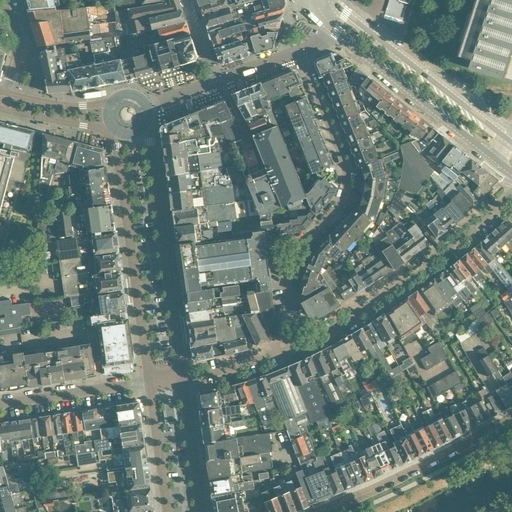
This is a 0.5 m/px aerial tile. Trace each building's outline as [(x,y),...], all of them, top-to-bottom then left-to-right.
[(60,5),(58,0),(24,0),(27,10),(28,13),(57,10),(56,6),(60,5)] [(220,0),(200,5),(204,15),(229,7),(244,3),(255,0),(220,0)] [(286,4),(284,0),(255,0),(244,3),(247,15),(253,14),(259,12),(286,4)] [(389,0),(385,15),(384,18),(400,24),(400,23),(401,21),(401,20),(407,4),(408,4),(408,3),(409,0),(389,0)] [(511,82),(511,0),(474,0),(470,14),(468,13),(459,42),(461,42),(456,56),(457,57),(465,59),(467,60),(471,61),(469,68),(469,69),(511,82)] [(183,12),(179,1),(169,2),(169,3),(166,3),(128,9),(130,21),(183,13),(183,12)] [(247,15),(244,3),(229,7),(204,15),(208,28),(242,17),(247,15)] [(126,21),(130,21),(128,9),(116,11),(114,4),(113,4),(72,9),(61,10),(57,10),(28,13),(31,23),(39,47),(99,38),(103,38),(119,36),(129,35),(126,21)] [(269,17),(283,14),(286,4),(259,12),(253,14),(255,21),(257,20),(265,18),(263,13),(267,12),(269,17)] [(186,21),(183,13),(130,21),(126,21),(129,35),(130,35),(145,32),(153,30),(186,21)] [(281,21),(283,14),(269,17),(265,18),(257,20),(259,27),(281,21)] [(210,34),(244,23),(242,17),(208,28),(210,34)] [(189,33),(186,21),(153,30),(155,36),(151,37),(151,38),(147,39),(148,46),(164,41),(189,33)] [(267,32),(278,32),(281,21),(259,27),(258,27),(260,34),(267,32)] [(241,32),(246,31),(244,23),(210,34),(212,41),(241,32)] [(249,30),(250,33),(242,35),(241,32),(212,41),(215,48),(243,40),(251,37),(260,34),(258,27),(249,30)] [(150,52),(148,46),(147,39),(145,32),(130,35),(133,58),(139,77),(156,72),(150,52)] [(273,49),(278,32),(267,32),(268,34),(262,36),(260,34),(251,37),(254,48),(256,54),(273,49)] [(150,52),(156,72),(181,65),(175,44),(191,40),(189,33),(164,41),(148,46),(150,52)] [(290,47),(307,42),(304,34),(288,38),(290,47)] [(121,59),(119,36),(103,38),(104,40),(111,84),(126,81),(121,61),(120,59),(121,59)] [(224,64),(249,56),(247,50),(254,48),(251,37),(215,48),(216,53),(219,61),(224,64)] [(111,84),(104,40),(90,43),(92,54),(99,86),(111,84)] [(198,60),(191,40),(175,44),(181,65),(198,60)] [(99,86),(92,54),(86,56),(88,65),(81,67),(79,53),(66,56),(65,48),(40,53),(47,93),(72,92),(99,86)] [(341,69),(352,64),(339,54),(338,54),(337,53),(336,53),(335,53),(334,53),(322,58),(318,60),(317,60),(318,62),(317,64),(315,65),(315,66),(318,73),(320,77),(324,76),(341,69)] [(139,77),(133,58),(121,61),(126,81),(139,77)] [(345,80),(341,69),(324,76),(326,80),(325,83),(326,86),(328,86),(345,80)] [(355,82),(362,73),(357,69),(350,78),(355,82)] [(306,95),(299,78),(298,78),(296,74),(297,73),(296,72),(294,73),(293,72),(292,70),(291,71),(291,72),(286,74),(286,73),(284,74),(292,96),(294,100),(306,95)] [(361,86),(368,77),(362,73),(355,82),(360,86),(361,86)] [(292,96),(284,74),(272,78),(279,95),(289,91),(291,97),(292,96)] [(367,101),(379,86),(368,77),(361,86),(360,86),(358,89),(364,102),(367,101)] [(279,95),(272,78),(261,83),(267,100),(279,95)] [(350,91),(345,80),(328,86),(330,92),(329,93),(330,97),(332,97),(332,98),(350,91)] [(270,105),(267,100),(261,83),(247,88),(259,117),(262,115),(263,118),(267,127),(270,126),(277,123),(271,109),(270,105)] [(376,106),(387,93),(379,86),(367,101),(369,100),(376,106)] [(259,117),(247,88),(232,94),(249,127),(253,125),(256,121),(263,118),(262,115),(259,117)] [(354,102),(350,91),(332,98),(335,103),(334,105),(335,108),(337,109),(354,102)] [(385,113),(396,99),(387,93),(376,106),(377,106),(373,111),(371,114),(378,121),(381,117),(385,113)] [(307,110),(305,105),(306,104),(305,100),(303,100),(302,99),(285,106),(290,117),(307,110)] [(393,120),(404,106),(396,99),(385,113),(388,116),(389,115),(394,118),(393,119),(393,120)] [(215,106),(214,106),(220,123),(232,118),(225,102),(215,106)] [(359,113),(354,102),(337,109),(338,113),(337,114),(340,121),(359,113)] [(220,123),(214,106),(197,112),(201,123),(199,124),(201,129),(216,124),(220,123)] [(402,125),(412,112),(404,106),(393,120),(397,123),(398,122),(402,125)] [(312,121),(310,117),(310,115),(309,111),(307,111),(307,110),(290,117),(294,128),(312,121)] [(201,123),(197,112),(187,116),(192,127),(193,127),(195,132),(201,129),(199,124),(201,123)] [(411,132),(421,119),(412,112),(402,125),(401,126),(405,129),(406,128),(410,132),(411,132)] [(363,124),(359,113),(340,121),(343,128),(344,128),(346,131),(363,124)] [(168,124),(167,124),(169,135),(194,132),(195,132),(193,127),(192,127),(187,116),(177,121),(168,124)] [(236,127),(232,118),(220,123),(216,124),(220,131),(222,130),(223,131),(236,127)] [(263,118),(256,121),(253,125),(249,127),(252,133),(267,127),(263,118)] [(417,141),(429,126),(421,119),(411,132),(410,132),(402,142),(404,144),(417,139),(417,141)] [(30,154),(36,132),(36,133),(36,132),(36,131),(0,121),(0,145),(30,154)] [(317,132),(315,125),(313,126),(312,121),(294,128),(299,139),(317,132)] [(305,194),(299,179),(277,123),(270,126),(271,128),(252,135),(253,136),(251,137),(258,154),(260,153),(266,168),(244,177),(246,183),(247,183),(259,215),(271,214),(271,212),(282,208),(284,211),(304,208),(301,199),(302,199),(305,194)] [(163,144),(223,135),(222,135),(220,131),(216,124),(201,129),(195,132),(194,132),(169,135),(167,124),(162,126),(161,129),(163,144)] [(368,135),(363,124),(346,131),(348,137),(347,138),(348,141),(350,142),(368,135)] [(431,141),(438,133),(429,126),(417,141),(421,151),(431,141)] [(240,137),(236,127),(223,131),(222,130),(220,131),(222,135),(223,135),(224,134),(228,142),(240,137)] [(320,143),(319,140),(320,139),(317,132),(299,139),(303,150),(320,143)] [(67,172),(75,142),(45,134),(43,133),(40,187),(49,189),(53,174),(56,174),(56,173),(65,172),(65,171),(67,172)] [(229,151),(223,135),(163,144),(165,160),(228,151),(229,151)] [(372,146),(368,135),(350,142),(352,148),(352,150),(353,153),(354,153),(355,153),(372,146)] [(439,166),(454,146),(442,136),(427,156),(439,165),(439,166)] [(433,171),(419,153),(421,151),(417,141),(417,139),(404,144),(405,144),(401,145),(404,161),(401,178),(398,187),(407,190),(417,193),(430,176),(433,171)] [(83,169),(89,146),(75,142),(67,172),(69,173),(72,172),(73,166),(83,169)] [(325,153),(324,149),(322,149),(320,143),(303,150),(308,161),(325,155),(324,154),(325,153)] [(0,213),(9,179),(12,180),(22,183),(30,154),(0,145),(0,213)] [(106,168),(104,152),(104,150),(89,146),(83,169),(83,170),(82,171),(84,171),(106,168)] [(378,160),(372,146),(355,153),(357,159),(356,161),(357,164),(359,164),(360,168),(361,167),(378,160)] [(447,174),(464,153),(454,146),(439,166),(439,165),(438,166),(447,174)] [(220,153),(165,160),(167,175),(223,168),(220,153)] [(455,180),(458,176),(471,159),(464,153),(447,174),(455,180)] [(330,163),(329,160),(327,160),(325,155),(308,161),(313,173),(317,172),(316,171),(329,166),(329,165),(330,163)] [(361,169),(361,171),(362,174),(363,175),(365,181),(388,179),(387,176),(386,171),(386,170),(384,162),(383,162),(382,159),(381,158),(378,160),(361,167),(361,169)] [(471,179),(480,166),(471,159),(458,176),(465,183),(470,178),(471,179)] [(231,181),(231,179),(235,179),(236,184),(244,183),(238,165),(223,168),(167,175),(170,192),(232,184),(232,183),(234,183),(234,181),(231,181)] [(336,187),(330,182),(329,183),(326,180),(331,174),(334,173),(331,165),(329,166),(316,171),(317,172),(320,179),(314,186),(330,199),(335,193),(333,192),(336,189),(335,188),(336,187)] [(489,173),(480,166),(471,179),(476,183),(475,185),(474,185),(470,189),(473,193),(479,185),(489,173)] [(84,173),(69,174),(71,186),(108,181),(107,178),(106,170),(106,168),(84,171),(84,173)] [(443,179),(433,171),(430,176),(439,185),(443,179)] [(499,184),(500,182),(489,173),(479,185),(473,193),(480,201),(488,194),(499,184)] [(0,251),(18,182),(0,176),(0,251)] [(458,176),(455,180),(459,183),(461,185),(459,187),(458,189),(457,189),(472,208),(480,201),(473,193),(470,189),(465,183),(458,176)] [(363,183),(362,187),(364,188),(363,194),(382,199),(392,201),(394,198),(395,193),(386,192),(388,179),(365,181),(365,183),(363,183)] [(444,194),(452,184),(453,183),(452,183),(450,185),(443,179),(439,185),(441,187),(440,188),(444,194)] [(110,193),(108,181),(71,186),(68,187),(70,199),(76,198),(78,198),(88,196),(110,193)] [(457,189),(458,189),(453,183),(452,184),(444,194),(463,216),(472,208),(457,189)] [(233,193),(232,184),(170,192),(170,193),(172,210),(234,202),(239,202),(237,193),(233,193)] [(330,199),(314,186),(309,192),(305,194),(302,199),(305,204),(315,212),(322,204),(324,206),(330,199)] [(143,187),(135,188),(136,200),(144,198),(143,187)] [(399,201),(407,190),(398,187),(397,187),(395,193),(394,198),(392,201),(390,206),(401,213),(406,207),(399,201)] [(463,216),(444,194),(440,188),(436,191),(447,205),(443,208),(455,223),(463,216)] [(112,204),(110,193),(88,196),(78,198),(80,209),(112,204)] [(375,222),(382,199),(363,194),(362,196),(360,197),(360,200),(361,202),(359,207),(375,222)] [(443,208),(435,198),(431,201),(435,206),(430,210),(432,212),(434,214),(446,230),(447,230),(455,223),(443,208)] [(237,218),(234,202),(172,210),(174,227),(208,223),(208,222),(237,218)] [(114,229),(112,212),(111,206),(112,206),(112,204),(80,209),(77,209),(71,210),(49,212),(50,225),(58,224),(59,237),(60,237),(60,238),(62,238),(62,237),(72,235),(73,238),(73,239),(115,233),(115,232),(115,229),(114,229)] [(390,206),(389,209),(390,211),(396,218),(401,213),(390,206)] [(375,222),(359,207),(356,210),(354,210),(352,213),(353,214),(349,218),(365,232),(375,222)] [(305,229),(316,215),(311,211),(307,215),(298,216),(298,218),(290,220),(290,222),(292,232),(300,231),(301,230),(305,229)] [(385,214),(381,212),(379,218),(376,223),(379,226),(380,225),(381,222),(383,219),(385,214)] [(446,230),(434,214),(432,212),(428,216),(429,217),(426,219),(423,215),(421,217),(430,229),(437,238),(446,230)] [(271,214),(259,215),(262,231),(264,231),(272,230),(272,224),(273,224),(272,218),(271,214)] [(365,232),(349,218),(345,222),(344,222),(341,224),(341,226),(341,227),(356,241),(365,232)] [(406,220),(401,223),(408,231),(408,230),(413,237),(422,249),(429,243),(421,232),(422,232),(416,224),(412,220),(408,223),(406,220)] [(511,225),(506,221),(505,221),(498,228),(510,239),(511,239),(511,237),(511,225)] [(290,222),(273,224),(272,224),(272,230),(273,234),(276,233),(276,236),(292,234),(292,232),(290,222)] [(413,237),(408,230),(408,231),(400,222),(394,227),(413,255),(422,249),(413,237)] [(213,238),(212,229),(209,230),(208,223),(174,227),(176,237),(176,243),(200,240),(213,238)] [(356,241),(341,227),(337,231),(335,232),(333,234),(334,235),(332,237),(331,238),(345,250),(346,251),(356,241)] [(413,255),(394,227),(385,233),(388,236),(387,237),(393,244),(405,262),(413,255)] [(511,241),(510,239),(511,239),(510,239),(498,228),(496,229),(490,235),(502,247),(506,243),(511,249),(511,241)] [(437,238),(430,229),(424,233),(431,242),(437,238)] [(270,275),(269,275),(267,258),(264,237),(265,237),(264,231),(262,231),(253,232),(253,236),(252,236),(252,238),(201,245),(200,240),(176,243),(180,269),(183,293),(239,286),(239,285),(255,283),(256,283),(271,281),(270,275)] [(118,251),(115,233),(73,239),(73,238),(57,240),(60,261),(117,253),(117,252),(118,251)] [(502,247),(490,235),(489,236),(488,236),(488,237),(482,242),(481,242),(492,256),(498,251),(500,253),(500,255),(501,256),(503,256),(503,257),(506,253),(501,247),(502,247)] [(324,241),(315,251),(328,257),(338,262),(339,259),(338,258),(345,250),(331,238),(332,237),(329,236),(328,237),(326,237),(324,239),(324,241)] [(405,262),(393,244),(387,237),(388,236),(375,245),(379,251),(384,258),(392,270),(402,264),(405,262)] [(511,279),(492,256),(481,242),(475,248),(493,271),(511,294),(511,279)] [(493,271),(475,248),(467,255),(479,270),(480,270),(484,267),(489,274),(493,271)] [(323,269),(328,257),(315,251),(314,253),(313,254),(309,260),(310,262),(310,264),(308,263),(307,268),(319,273),(322,275),(328,272),(329,273),(336,269),(329,266),(327,270),(323,269)] [(392,270),(384,258),(379,251),(372,256),(383,276),(392,270)] [(120,267),(119,259),(118,253),(117,253),(60,261),(62,279),(121,271),(120,267)] [(364,259),(361,261),(364,266),(365,266),(374,281),(383,276),(372,256),(371,257),(370,255),(364,259)] [(479,270),(467,255),(463,258),(459,260),(474,279),(476,282),(484,276),(480,270),(479,270)] [(474,279),(459,260),(451,267),(461,282),(462,281),(465,286),(471,294),(472,294),(477,291),(470,282),(474,279)] [(365,266),(364,266),(360,269),(358,266),(354,269),(356,272),(357,271),(366,287),(374,281),(365,266)] [(449,268),(443,273),(457,292),(463,300),(471,294),(465,286),(462,281),(461,282),(451,267),(450,267),(449,268)] [(317,280),(319,273),(307,268),(305,272),(304,272),(302,281),(303,281),(301,286),(304,287),(302,294),(305,295),(313,290),(320,285),(317,280)] [(123,290),(121,271),(62,279),(65,298),(122,290),(123,290)] [(357,271),(356,272),(349,276),(351,278),(337,287),(345,300),(353,295),(355,294),(357,292),(359,291),(366,287),(357,271)] [(443,273),(434,279),(452,303),(455,307),(464,300),(463,300),(457,292),(443,273)] [(452,303),(434,279),(426,285),(443,310),(452,303)] [(272,291),(271,281),(256,283),(256,290),(254,290),(254,293),(272,291)] [(340,303),(332,291),(326,282),(323,284),(320,285),(313,290),(316,296),(303,304),(310,315),(312,317),(315,318),(318,316),(328,311),(340,303)] [(443,310),(426,285),(417,291),(434,316),(434,315),(443,310)] [(239,286),(183,293),(185,302),(240,295),(239,286)] [(122,290),(70,297),(71,299),(72,307),(84,305),(84,303),(90,302),(91,304),(92,307),(90,308),(91,312),(93,314),(93,316),(125,312),(126,312),(125,306),(126,306),(125,297),(124,297),(124,292),(122,292),(122,290)] [(274,311),(272,291),(254,293),(247,294),(249,304),(252,313),(258,312),(270,340),(284,333),(274,311)] [(434,316),(417,291),(408,298),(422,317),(425,322),(430,328),(432,330),(440,324),(434,315),(434,316)] [(511,295),(508,291),(500,296),(503,300),(511,295)] [(249,304),(247,294),(240,295),(185,302),(186,312),(223,307),(249,304)] [(44,305),(57,306),(58,297),(45,297),(44,305)] [(422,317),(408,298),(397,306),(416,333),(420,330),(420,328),(419,326),(425,322),(422,317)] [(505,305),(509,312),(511,315),(511,314),(511,302),(509,298),(503,302),(505,305)] [(0,303),(0,314),(5,314),(5,318),(0,318),(0,331),(10,329),(16,327),(19,326),(19,327),(23,326),(21,315),(27,314),(25,304),(25,303),(12,305),(11,304),(8,304),(3,304),(1,304),(0,303)] [(411,337),(416,333),(397,306),(391,310),(391,311),(388,313),(386,314),(397,335),(400,340),(403,338),(407,335),(408,337),(411,337)] [(224,312),(223,307),(186,312),(187,321),(236,314),(236,310),(224,312)] [(486,313),(482,307),(473,313),(477,319),(482,315),(483,315),(486,313)] [(495,308),(490,312),(494,317),(500,314),(495,308)] [(126,320),(125,312),(93,316),(86,317),(87,325),(92,325),(98,324),(101,344),(101,345),(103,356),(105,374),(103,374),(103,375),(130,371),(133,370),(132,362),(133,362),(133,361),(127,319),(126,320)] [(258,312),(252,313),(242,314),(247,325),(257,346),(270,340),(258,312)] [(397,335),(386,314),(385,314),(384,313),(373,321),(383,338),(385,342),(397,335)] [(473,313),(465,318),(469,325),(475,320),(477,319),(473,313)] [(247,325),(242,314),(237,315),(236,314),(187,321),(188,324),(189,334),(230,327),(230,328),(233,328),(236,328),(236,326),(243,325),(247,325)] [(494,320),(489,314),(485,317),(483,315),(482,315),(488,324),(489,324),(489,323),(494,320)] [(488,324),(482,315),(477,319),(475,320),(481,329),(488,324)] [(475,320),(469,325),(455,334),(461,343),(481,329),(475,320)] [(383,338),(373,321),(362,328),(375,352),(376,352),(380,359),(391,378),(399,373),(402,371),(401,371),(399,366),(398,366),(393,369),(386,358),(385,358),(376,342),(383,338)] [(245,340),(243,325),(236,326),(236,328),(233,328),(234,332),(231,333),(232,339),(219,341),(219,344),(223,344),(226,355),(247,350),(245,340)] [(10,329),(0,331),(0,335),(21,333),(19,327),(19,326),(16,327),(10,329)] [(234,332),(233,328),(230,328),(230,327),(189,334),(191,344),(191,348),(219,341),(232,339),(231,333),(234,332)] [(351,335),(350,335),(363,357),(363,356),(363,357),(364,359),(368,357),(364,350),(367,348),(371,354),(375,362),(380,359),(376,352),(375,352),(362,328),(358,330),(352,334),(351,335)] [(363,357),(350,335),(341,340),(349,356),(351,355),(354,361),(363,357)] [(349,356),(341,340),(331,346),(346,375),(347,378),(352,376),(348,368),(351,367),(346,358),(349,356)] [(448,340),(441,343),(444,348),(450,344),(448,340)] [(223,355),(219,344),(219,341),(191,348),(193,359),(196,361),(214,357),(223,355)] [(436,350),(442,347),(439,342),(427,348),(430,354),(431,353),(436,350)] [(95,375),(90,344),(79,346),(79,343),(23,352),(24,355),(29,387),(51,383),(66,380),(95,375)] [(346,375),(331,346),(321,351),(338,386),(344,383),(340,377),(346,375)] [(509,387),(489,355),(484,346),(477,350),(483,358),(477,361),(487,376),(492,373),(501,387),(495,390),(507,408),(511,405),(511,394),(508,388),(509,387)] [(448,358),(442,347),(436,350),(443,361),(448,358)] [(443,361),(436,350),(431,353),(437,364),(443,361)] [(338,386),(321,351),(312,356),(320,373),(318,374),(320,377),(336,412),(347,406),(338,386)] [(29,387),(24,355),(23,352),(13,354),(14,360),(3,361),(3,355),(0,355),(0,379),(2,391),(29,387)] [(437,364),(431,353),(430,354),(425,356),(432,368),(437,364)] [(320,373),(312,356),(303,360),(310,380),(315,378),(320,377),(318,374),(320,373)] [(432,368),(425,356),(420,360),(426,371),(432,368)] [(403,364),(399,366),(401,371),(413,364),(409,358),(402,362),(403,364)] [(310,380),(303,360),(289,366),(311,423),(328,416),(331,415),(315,378),(310,380)] [(418,369),(414,363),(407,368),(409,373),(418,369)] [(311,423),(289,366),(266,375),(278,409),(279,409),(285,426),(284,426),(286,430),(287,430),(287,432),(305,425),(311,423)] [(511,374),(509,370),(501,376),(503,378),(509,387),(508,388),(511,394),(511,374)] [(456,371),(450,374),(457,385),(462,382),(456,371)] [(403,381),(399,373),(391,378),(392,379),(390,380),(396,392),(397,391),(395,386),(398,385),(397,384),(403,381)] [(450,374),(445,377),(451,388),(457,385),(450,374)] [(278,409),(266,375),(255,379),(268,412),(269,412),(278,409)] [(445,377),(439,380),(446,391),(451,388),(445,377)] [(268,412),(255,379),(246,382),(254,403),(261,422),(271,418),(269,412),(268,412)] [(362,383),(368,393),(370,392),(379,386),(375,379),(366,384),(364,382),(362,383)] [(396,392),(390,380),(382,384),(388,395),(396,392)] [(439,380),(434,383),(440,394),(446,391),(439,380)] [(501,412),(492,395),(489,397),(487,394),(490,392),(486,385),(483,387),(483,386),(480,388),(481,390),(480,390),(475,380),(473,382),(478,392),(478,391),(493,416),(501,412)] [(254,403),(246,382),(241,384),(232,386),(237,400),(238,399),(240,405),(244,405),(244,404),(254,403)] [(456,391),(465,386),(463,382),(454,387),(456,391)] [(434,383),(427,387),(433,399),(440,394),(434,383)] [(200,392),(198,395),(198,396),(200,411),(222,408),(221,407),(220,399),(224,399),(225,402),(225,407),(230,406),(229,401),(237,400),(232,386),(200,392)] [(368,393),(360,398),(363,407),(375,402),(372,396),(377,393),(375,389),(370,392),(368,393)] [(478,391),(478,392),(470,396),(475,404),(484,421),(493,416),(478,391)] [(362,406),(359,399),(353,402),(356,408),(362,406)] [(484,421),(475,404),(469,407),(466,400),(462,403),(465,409),(464,409),(474,427),(484,421)] [(140,410),(139,405),(139,404),(137,402),(109,407),(82,411),(84,421),(100,418),(140,412),(140,410)] [(173,404),(165,405),(167,423),(167,424),(174,423),(174,422),(176,422),(175,410),(174,410),(173,404)] [(474,427),(464,409),(459,411),(455,404),(450,407),(451,409),(463,433),(474,427)] [(230,416),(230,414),(241,413),(240,405),(230,406),(225,407),(221,407),(222,408),(200,411),(202,426),(202,427),(224,424),(224,423),(231,422),(231,416),(230,416)] [(452,439),(442,418),(437,421),(431,408),(426,410),(443,444),(452,439)] [(463,433),(451,409),(441,414),(443,418),(442,418),(452,439),(463,433)] [(443,444),(426,410),(422,412),(429,425),(424,428),(423,428),(433,449),(443,444)] [(74,440),(79,440),(77,431),(83,430),(81,411),(71,413),(73,431),(74,440)] [(142,423),(141,415),(140,412),(100,418),(84,421),(85,431),(100,429),(109,428),(142,423)] [(73,431),(71,413),(60,414),(63,433),(65,449),(66,455),(76,454),(75,445),(75,443),(70,444),(68,432),(73,431)] [(63,433),(60,414),(50,416),(53,435),(54,443),(59,442),(58,434),(63,433)] [(395,428),(407,423),(403,414),(391,419),(395,428)] [(53,435),(50,416),(40,418),(42,436),(44,443),(44,447),(47,446),(46,444),(48,444),(47,436),(53,435)] [(42,436),(40,418),(30,419),(33,438),(33,442),(38,441),(37,437),(42,436)] [(33,438),(30,419),(19,421),(22,444),(23,444),(24,449),(30,448),(28,439),(33,438)] [(249,425),(248,419),(232,422),(233,428),(249,425)] [(22,444),(19,421),(9,422),(12,447),(13,462),(19,461),(18,449),(17,444),(22,444)] [(12,447),(9,422),(0,423),(0,439),(1,451),(3,464),(8,463),(7,450),(6,448),(12,447)] [(423,428),(424,428),(421,422),(412,427),(411,425),(410,426),(425,453),(433,449),(423,428)] [(109,428),(100,429),(102,439),(143,434),(142,423),(109,428)] [(403,464),(394,446),(389,448),(386,443),(389,441),(384,430),(382,432),(377,423),(372,425),(380,442),(379,443),(391,469),(403,464)] [(231,438),(229,425),(224,425),(224,424),(202,427),(204,443),(231,439),(231,438)] [(341,429),(339,424),(331,428),(334,432),(341,429)] [(315,450),(305,425),(287,432),(297,458),(298,457),(300,464),(309,460),(312,458),(317,456),(315,450)] [(406,436),(407,436),(402,425),(389,431),(395,446),(394,446),(403,464),(410,461),(416,457),(406,436)] [(406,427),(404,429),(407,436),(406,436),(416,457),(425,453),(410,426),(406,427)] [(272,453),(269,434),(269,433),(231,438),(231,439),(204,443),(207,462),(270,453),(272,453)] [(117,448),(145,444),(143,434),(102,439),(91,440),(87,441),(84,441),(84,442),(85,444),(75,445),(76,454),(101,450),(101,451),(101,450),(117,448)] [(391,469),(379,443),(370,447),(382,474),(391,469)] [(101,450),(76,454),(78,465),(100,462),(100,460),(106,459),(107,470),(126,468),(126,469),(148,465),(148,463),(147,463),(147,458),(146,453),(145,445),(145,444),(117,448),(111,449),(112,453),(102,455),(101,450),(101,451),(101,450)] [(365,459),(366,459),(362,451),(357,453),(356,453),(355,453),(351,445),(349,446),(350,448),(347,449),(350,456),(352,455),(361,474),(365,482),(374,478),(365,459)] [(344,490),(336,471),(331,473),(324,456),(329,454),(326,446),(315,450),(317,456),(318,456),(319,459),(334,495),(344,490)] [(366,449),(362,451),(366,459),(365,459),(374,478),(376,477),(382,474),(370,447),(366,449)] [(350,456),(347,449),(340,452),(355,486),(365,482),(361,474),(352,455),(350,456)] [(338,453),(330,456),(333,463),(336,471),(344,490),(355,486),(340,452),(338,453)] [(273,468),(271,461),(270,453),(207,462),(209,478),(242,473),(273,468)] [(309,460),(300,464),(302,469),(315,503),(334,495),(319,459),(318,456),(317,456),(312,458),(319,475),(312,478),(307,465),(311,463),(309,460)] [(315,503),(302,469),(298,471),(295,464),(291,466),(295,475),(297,475),(299,480),(293,482),(292,480),(287,482),(296,511),(315,503)] [(22,472),(21,466),(4,469),(3,465),(0,466),(0,476),(12,474),(22,472)] [(126,470),(108,472),(109,482),(116,481),(117,491),(151,487),(150,478),(149,474),(148,469),(148,465),(126,469),(126,470)] [(254,488),(252,475),(243,476),(242,473),(209,478),(211,486),(212,497),(244,491),(254,488)] [(24,483),(23,477),(13,479),(12,474),(0,476),(0,486),(17,484),(24,483)] [(283,511),(276,487),(274,488),(271,482),(259,487),(268,511),(283,511)] [(292,511),(296,511),(287,482),(286,482),(287,485),(281,487),(280,485),(276,487),(283,511),(292,511)] [(0,496),(19,493),(17,484),(0,486),(0,496)] [(49,485),(42,486),(43,500),(71,497),(71,491),(61,492),(50,493),(49,485)] [(112,492),(111,492),(113,511),(147,511),(154,511),(153,501),(152,496),(151,487),(117,491),(112,492)] [(244,505),(243,497),(246,496),(244,491),(212,497),(214,510),(244,505)] [(15,504),(23,503),(21,497),(20,497),(19,493),(20,493),(19,493),(0,496),(0,507),(15,504)] [(61,505),(60,500),(53,501),(53,505),(45,506),(47,511),(62,511),(61,506),(61,505)]
